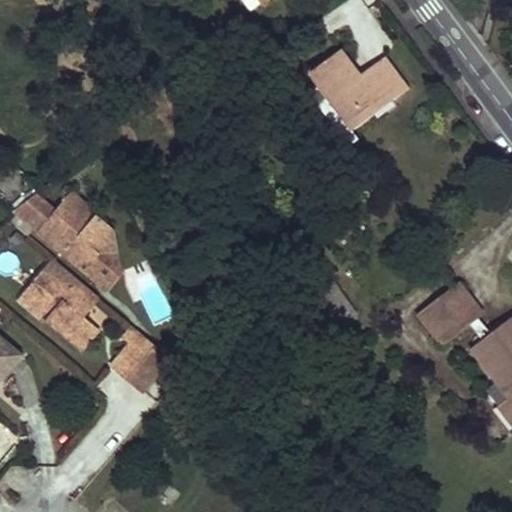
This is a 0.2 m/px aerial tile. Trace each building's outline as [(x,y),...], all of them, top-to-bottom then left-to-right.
[(352,65),(342,52),(309,77),(319,90),(311,96),(310,97),(308,99),(308,101),(307,103),(308,105),(308,107),(309,108),(310,109),(311,110),(313,111),(315,111),(318,111),(319,110),(321,110),(329,103),(353,134),(375,118),(370,112),(390,97),(394,102),(410,91),(386,59),(361,77),(356,81),(347,69),(352,65)] [(356,81),(361,77),(352,65),(347,69),(356,81)] [(390,97),(370,112),(375,118),(394,102),(390,97)] [(52,207),(32,191),(29,194),(48,211),(52,207)] [(86,217),(90,213),(65,192),(61,196),(86,217)] [(29,224),(34,228),(72,260),(92,260),(92,256),(110,253),(106,236),(101,231),(105,226),(90,213),(86,217),(61,196),(52,207),(48,211),(29,194),(8,219),(23,231),(29,224)] [(45,259),(20,288),(46,309),(41,315),(58,329),(60,326),(74,337),(88,321),(96,312),(89,307),(95,300),(45,259)] [(324,271),(315,259),(298,270),(328,331),(355,312),(327,270),(324,271)] [(92,260),(72,260),(72,265),(81,274),(92,264),(92,260)] [(153,325),(173,316),(151,270),(131,279),(153,325)] [(328,331),(298,270),(291,275),(300,288),(297,290),(326,332),(328,331)] [(484,315),(459,282),(420,313),(444,345),(471,324),(480,318),(484,315)] [(46,309),(20,288),(15,293),(41,315),(46,309)] [(95,300),(89,307),(96,312),(101,305),(95,300)] [(491,334),(480,318),(471,324),(484,340),(491,334)] [(511,318),(491,334),(484,340),(472,348),(498,384),(511,401),(511,318)] [(60,326),(58,329),(86,353),(102,334),(88,321),(74,337),(60,326)] [(135,347),(142,340),(133,333),(127,341),(135,347)] [(0,372),(18,351),(0,336),(0,372)] [(135,347),(117,368),(146,393),(171,364),(142,340),(135,347)] [(511,401),(498,384),(488,392),(511,424),(511,401)] [(0,425),(0,464),(22,447),(3,423),(0,425)]
